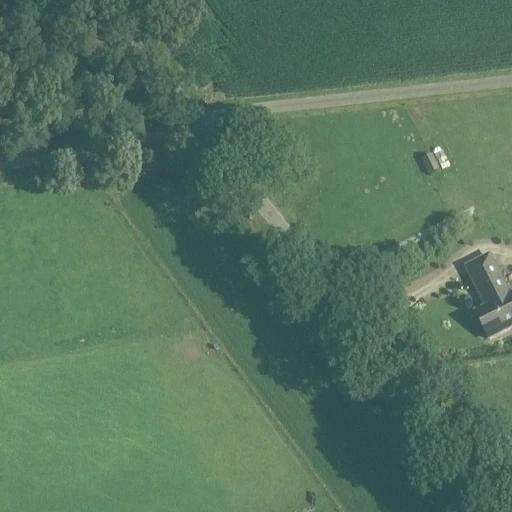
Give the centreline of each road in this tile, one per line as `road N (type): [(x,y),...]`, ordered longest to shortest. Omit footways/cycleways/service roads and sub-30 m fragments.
road 1 (unclassified): [(498,511),(204,130)]
road 2 (unclassified): [(204,130),(234,111),(511,81)]
road 3 (track): [(0,162),(204,130)]
road 4 (unclassified): [(204,130),(104,0)]
